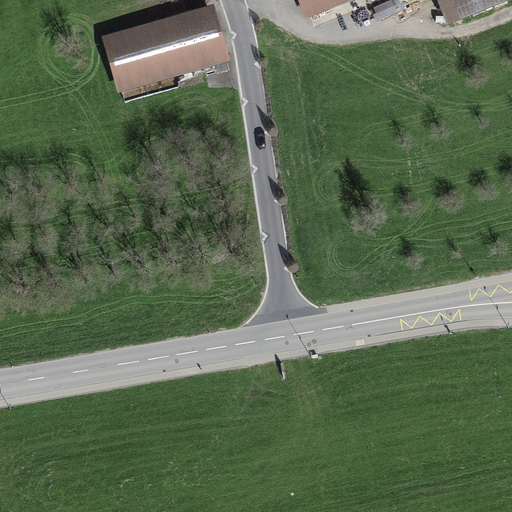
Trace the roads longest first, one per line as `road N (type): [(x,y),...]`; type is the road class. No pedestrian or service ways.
road 1 (residential): [(289,335),(245,32),(233,0)]
road 2 (tertiary): [(0,386),(289,335)]
road 3 (tertiary): [(289,335),(511,298)]
